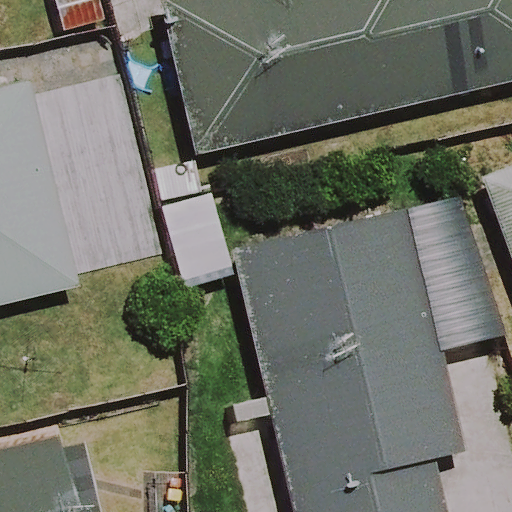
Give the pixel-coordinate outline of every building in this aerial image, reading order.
[(511,86),(511,0),(219,0),(159,13),(191,158),(511,86)] [(0,306),(76,290),(30,88),(0,94),(0,306)] [(511,176),(476,190),(511,281),(511,176)] [(459,457),(407,234),(239,274),(295,511),(441,511),(430,464),(459,457)] [(0,511),(87,511),(72,447),(0,464),(0,511)]
